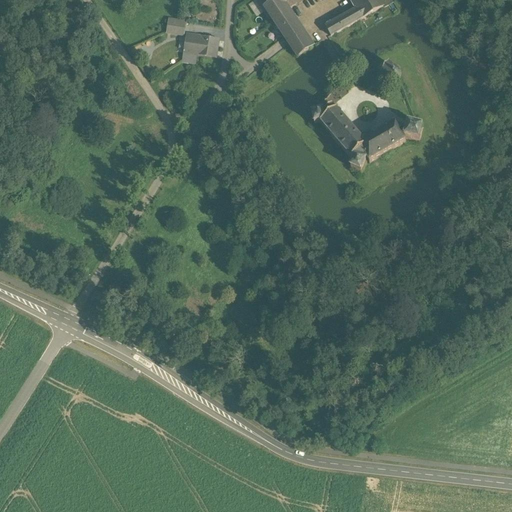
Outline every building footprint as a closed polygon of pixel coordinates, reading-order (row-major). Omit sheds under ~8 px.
[(258,0),(265,10),(279,1),(280,0),(258,0)] [(280,0),(279,1),(285,11),(303,0),(280,0)] [(383,8),(378,0),(352,0),(362,17),(363,19),(383,8)] [(279,1),(265,10),(298,59),(311,50),(285,11),(279,1)] [(347,18),(338,23),(338,22),(326,29),(331,38),(363,19),(362,17),(356,20),(353,14),(347,17),(347,18)] [(168,20),(166,35),(186,37),(187,21),(168,20)] [(201,40),(191,38),(191,43),(189,54),(199,56),(201,40)] [(218,42),(201,39),(201,40),(199,56),(216,59),(218,42)] [(397,70),(389,65),(389,64),(382,65),(379,70),(377,72),(377,73),(378,74),(379,73),(381,75),(381,76),(382,77),(382,76),(390,81),(389,82),(390,82),(391,81),(393,83),(396,83),(399,80),(400,79),(400,78),(400,76),(401,76),(401,75),(400,75),(399,73),(400,73),(399,73),(397,72),(399,70),(398,69),(397,70)] [(363,143),(337,113),(336,112),(332,108),(325,113),(327,114),(326,115),(325,115),(324,115),(323,112),(312,115),(315,125),(320,124),(353,163),(351,168),(361,173),(366,162),(367,161),(369,164),(406,143),(404,140),(405,139),(419,143),(423,129),(422,128),(408,125),(406,132),(401,135),(396,125),(367,142),(365,142),(364,142),(363,143)] [(414,254),(400,257),(403,270),(417,267),(414,254)]
